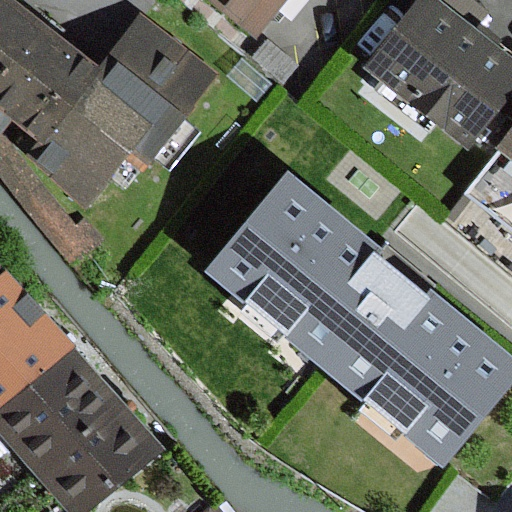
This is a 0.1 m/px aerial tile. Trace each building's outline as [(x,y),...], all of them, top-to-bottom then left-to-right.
[(107,57),(32,0),(0,0),(0,94),(21,110),(49,132),(107,57)] [(232,0),(265,24),(286,0),(232,0)] [(511,43),(456,0),(414,0),(367,61),(473,144),(503,106),(511,112),(511,43)] [(49,132),(34,152),(96,199),(139,143),(156,156),(222,70),(143,10),(107,57),(49,132)] [(300,63),(268,38),(253,56),(285,82),(300,63)] [(21,110),(0,94),(0,137),(6,130),(21,110)] [(511,124),(501,138),(507,143),(470,190),(511,222),(511,124)] [(78,224),(6,130),(0,137),(0,170),(72,263),(105,237),(88,217),(78,224)] [(511,387),(511,340),(294,165),(213,265),(454,459),(511,387)] [(0,245),(0,274),(15,262),(0,245)] [(0,274),(0,403),(79,334),(15,262),(0,274)] [(129,390),(79,334),(0,403),(0,422),(40,468),(129,390)] [(88,511),(176,438),(129,390),(40,468),(79,511),(88,511)] [(224,511),(216,503),(205,511),(224,511)]
